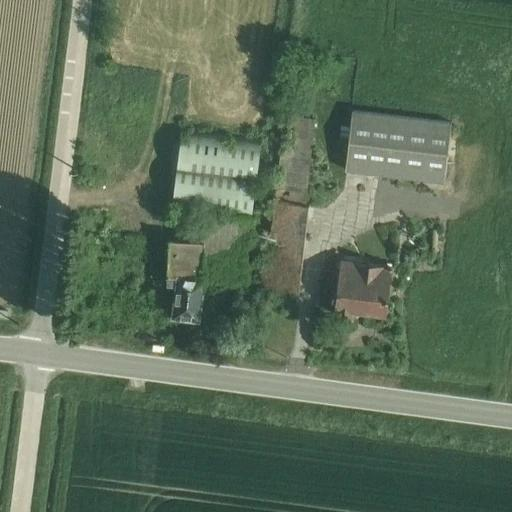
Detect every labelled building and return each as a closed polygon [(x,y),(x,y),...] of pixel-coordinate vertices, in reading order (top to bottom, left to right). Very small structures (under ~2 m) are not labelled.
[(352,110),(345,171),(444,183),(451,122),(352,110)] [(285,116),(263,299),(297,302),(308,206),(305,205),(315,119),(285,116)] [(225,215),(238,217),(238,212),(252,215),(261,141),(180,131),(173,205),(225,210),(225,215)] [(238,217),(225,215),(206,213),(202,240),(169,239),(167,284),(175,284),(171,317),(200,320),(206,277),(242,279),(246,244),(251,244),(252,234),(252,233),(254,219),(238,217)] [(341,258),(334,311),(337,311),(336,316),(351,317),(352,309),(386,314),(392,265),(384,264),(384,265),(355,262),(355,261),(341,258)]
